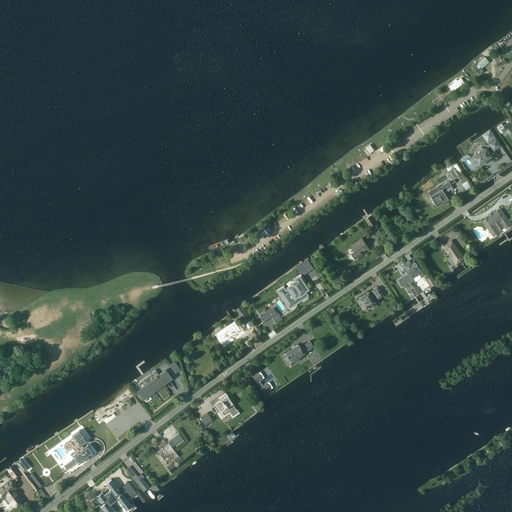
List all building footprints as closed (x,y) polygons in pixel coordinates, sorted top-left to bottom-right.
[(511,47),(511,37),(503,45),(508,51),(511,47)] [(477,63),(482,69),(489,62),(485,57),(477,63)] [(472,66),(477,73),(482,69),(476,62),(472,66)] [(459,80),(446,89),(450,94),(462,85),(459,80)] [(511,135),(511,123),(510,121),(503,126),(502,124),(497,127),(501,134),(503,132),(502,130),(504,128),(506,130),(508,129),(511,135)] [(488,142),(489,144),(494,151),(501,146),(496,139),(495,140),(494,137),(493,137),(489,131),(490,131),(490,130),(483,135),(488,142)] [(370,145),(365,148),(369,154),(374,150),(370,145)] [(479,150),(477,151),(477,152),(476,153),(476,154),(477,155),(474,157),(479,166),(492,157),(486,149),(483,151),(482,149),(481,149),(480,150),(479,150)] [(447,173),(451,180),(457,176),(453,169),(447,173)] [(431,197),(437,207),(449,200),(445,194),(453,188),(449,182),(444,184),(443,183),(436,188),(438,192),(431,197)] [(488,220),(485,222),(492,233),(497,229),(498,232),(505,227),(505,228),(510,224),(509,222),(511,219),(511,217),(507,220),(501,211),(497,213),(496,212),(493,214),(492,213),(489,215),(490,216),(487,218),(488,220)] [(370,227),(375,224),(371,216),(365,220),(370,227)] [(437,251),(432,254),(436,261),(441,258),(442,258),(450,253),(456,262),(463,257),(457,248),(461,246),(461,245),(463,244),(458,237),(456,238),(437,250),(437,251)] [(362,251),(363,252),(369,248),(362,239),(351,246),(355,252),(352,255),(356,260),(363,255),(361,252),(362,251)] [(424,275),(418,266),(415,261),(412,263),(410,260),(406,263),(412,271),(409,273),(412,279),(413,281),(412,282),(412,283),(415,281),(414,279),(420,275),(421,277),(424,275)] [(410,283),(412,282),(413,281),(412,279),(409,273),(412,271),(406,263),(401,266),(403,270),(402,270),(404,272),(405,272),(407,275),(398,281),(402,287),(406,284),(409,282),(410,283)] [(428,266),(424,269),(431,279),(435,277),(428,266)] [(288,306),(293,303),(294,305),(303,299),(301,296),(305,293),(305,292),(308,290),(299,277),(296,280),(297,281),(292,284),(293,285),(289,288),(290,290),(281,295),(288,306)] [(384,295),(378,287),(372,291),(373,292),(370,294),(369,292),(365,295),(363,296),(359,299),(360,299),(357,301),(361,305),(363,304),(366,309),(376,302),(374,299),(377,297),(378,299),(384,295)] [(244,322),(251,318),(242,305),(235,310),(244,322)] [(277,315),(276,314),(276,313),(276,314),(275,312),(274,311),(273,309),(261,317),(264,322),(272,317),(273,318),(277,315)] [(228,331),(220,336),(221,338),(227,346),(234,340),(233,338),(236,336),(235,334),(241,330),(237,325),(234,327),(233,325),(232,325),(226,329),(228,331)] [(298,358),(314,347),(310,341),(304,345),(305,346),(301,348),(299,345),(287,354),(283,355),(286,358),(289,363),(298,357),(298,358)] [(174,361),(169,365),(175,373),(180,370),(174,361)] [(146,386),(137,392),(143,400),(151,395),(153,392),(156,389),(165,400),(170,396),(162,386),(172,378),(166,369),(159,374),(155,370),(141,380),(146,386)] [(258,373),(253,377),(257,383),(262,379),(258,374),(259,374),(258,373)] [(265,393),(271,389),(267,384),(267,383),(260,388),(264,394),(265,393)] [(221,411),(224,416),(230,412),(233,417),(238,413),(232,404),(233,403),(228,396),(223,399),(223,400),(221,402),(220,400),(216,403),(216,404),(213,406),(218,413),(221,411)] [(200,417),(206,425),(214,420),(208,412),(200,417)] [(70,450),(72,449),(75,453),(71,456),(74,460),(72,461),(71,461),(63,467),(66,471),(74,465),(73,463),(75,461),(78,465),(81,462),(82,462),(85,460),(87,459),(87,458),(89,456),(93,453),(87,445),(83,447),(82,447),(80,445),(86,441),(77,430),(70,436),(72,438),(65,444),(64,445),(64,446),(63,446),(63,447),(63,448),(64,448),(64,449),(64,450),(65,450),(66,451),(67,451),(68,451),(69,451),(70,450)] [(172,448),(183,439),(179,433),(167,442),(168,443),(167,444),(163,439),(154,446),(166,462),(165,462),(167,465),(168,464),(167,464),(178,456),(172,448)] [(21,459),(16,462),(24,471),(28,467),(21,459)] [(13,466),(7,470),(14,479),(11,481),(10,480),(0,488),(0,495),(3,499),(6,496),(15,507),(21,502),(22,501),(18,496),(17,497),(13,491),(16,488),(12,483),(16,480),(15,478),(20,475),(13,466)] [(144,491),(145,490),(149,487),(142,479),(144,477),(142,474),(138,477),(139,479),(137,481),(144,491)] [(131,497),(137,493),(128,482),(122,486),(123,486),(126,490),(122,493),(120,494),(118,492),(120,491),(120,490),(119,491),(118,489),(119,489),(118,488),(118,489),(117,487),(116,487),(115,485),(116,485),(115,485),(114,484),(114,483),(113,482),(113,481),(112,481),(111,480),(112,480),(111,479),(105,484),(106,484),(107,486),(108,487),(108,488),(109,488),(110,489),(109,489),(110,490),(109,490),(110,491),(108,492),(108,491),(108,492),(106,493),(105,494),(104,494),(103,494),(102,493),(103,492),(102,492),(96,497),(97,497),(98,498),(98,499),(99,500),(99,501),(100,500),(101,502),(100,502),(99,503),(99,504),(101,506),(101,507),(101,506),(102,508),(103,508),(104,510),(103,510),(104,510),(105,511),(108,511),(109,511),(108,511),(110,511),(111,511),(110,511),(112,510),(113,509),(112,509),(111,508),(111,507),(110,507),(109,506),(110,506),(109,505),(110,505),(111,503),(111,504),(112,503),(111,503),(113,502),(115,501),(115,500),(116,499),(117,500),(117,499),(117,500),(118,499),(119,501),(118,501),(119,502),(119,501),(120,503),(121,503),(122,505),(121,505),(122,505),(123,506),(123,507),(125,508),(124,509),(125,509),(126,510),(125,510),(126,511),(132,506),(131,506),(130,505),(130,504),(129,503),(129,502),(128,502),(127,501),(128,501),(127,500),(127,501),(126,499),(126,498),(125,499),(124,497),(125,497),(124,497),(123,496),(123,495),(127,492),(131,497)]
